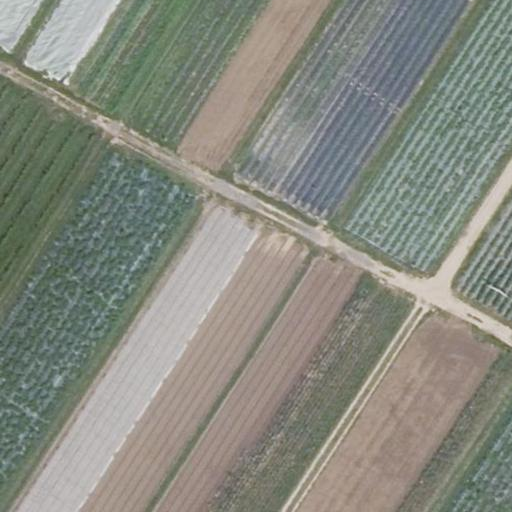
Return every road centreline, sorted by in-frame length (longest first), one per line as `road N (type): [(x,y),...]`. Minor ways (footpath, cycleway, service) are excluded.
road 1 (track): [(511,346),(430,293),(0,69)]
road 2 (track): [(511,169),(285,511)]
